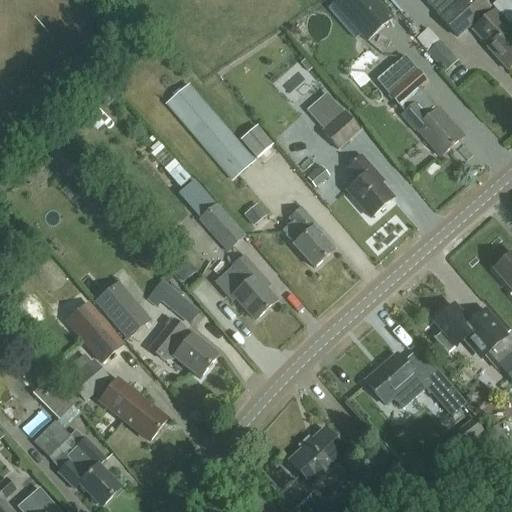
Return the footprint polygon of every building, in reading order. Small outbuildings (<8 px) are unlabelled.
[(390,22),(370,0),(338,0),(333,5),(366,43),(390,22)] [(457,36),(489,8),(481,0),(427,0),(427,1),(440,17),(457,36)] [(511,22),(511,0),(505,0),(498,7),(511,22)] [(511,26),(510,28),(494,11),(473,31),(488,48),(487,49),(508,72),(511,68),(511,26)] [(426,53),(444,74),(458,62),(439,42),(426,53)] [(407,79),(389,95),(405,113),(401,116),(414,131),(416,129),(441,157),(463,137),(438,109),(422,90),(428,85),(415,69),(406,77),(407,79)] [(184,85),(164,104),(231,179),(252,160),(184,85)] [(338,149),(360,130),(345,113),(324,132),(338,149)] [(273,146),(257,127),(240,142),(256,161),(273,146)] [(371,218),(393,198),(381,184),(384,181),(361,155),(346,168),(357,181),(346,190),(371,218)] [(329,175),(322,166),(308,178),(315,187),(329,175)] [(194,180),(181,192),(202,216),(216,204),(194,180)] [(92,185),(79,196),(101,220),(114,209),(92,185)] [(228,251),(244,236),(215,205),(199,221),(228,251)] [(294,247),(314,270),(334,253),(313,230),(316,228),(300,210),(288,221),(291,224),(282,233),(294,247)] [(511,253),(494,270),(511,290),(511,295),(510,298),(511,300),(511,253)] [(244,259),(230,271),(231,272),(217,285),(230,300),(233,297),(255,322),(276,303),(265,291),(269,287),(244,259)] [(170,310),(180,298),(161,283),(147,300),(156,308),(161,303),(170,310)] [(112,321),(128,340),(149,322),(134,303),(125,293),(117,284),(96,302),(103,311),(112,321)] [(87,306),(67,324),(100,363),(121,346),(87,306)] [(483,358),(484,357),(496,346),(495,345),(479,326),(475,330),(455,306),(435,323),(443,332),(434,340),(447,355),(456,347),(456,348),(467,339),(482,357),(483,358)] [(200,380),(218,358),(192,336),(190,338),(184,333),(186,331),(173,321),(173,322),(170,320),(165,327),(167,329),(150,349),(163,360),(173,359),(200,380)] [(438,387),(445,381),(419,350),(403,363),(396,355),(365,383),(384,405),(392,398),(396,402),(401,403),(409,396),(409,391),(405,387),(415,378),(433,398),(442,391),(438,387)] [(41,384),(44,381),(50,377),(32,356),(23,363),(41,384)] [(511,358),(500,369),(511,383),(511,358)] [(85,402),(109,382),(93,362),(69,383),(85,402)] [(58,420),(72,405),(47,380),(32,394),(58,420)] [(98,402),(123,422),(150,443),(167,422),(140,401),(115,381),(98,402)] [(473,419),(457,432),(468,445),(484,433),(473,419)] [(101,507),(120,489),(98,466),(105,460),(84,439),(75,430),(69,436),(55,422),(34,442),(62,470),(58,474),(75,490),(80,485),(101,507)] [(511,449),(511,442),(497,425),(485,435),(504,457),(511,449)] [(289,463),(311,488),(347,456),(325,431),(289,463)] [(393,483),(385,491),(392,499),(401,491),(402,492),(413,482),(397,464),(386,475),(393,483)] [(0,485),(0,511),(11,511),(3,502),(15,491),(6,481),(0,485)] [(46,511),(35,500),(22,511),(46,511)]
